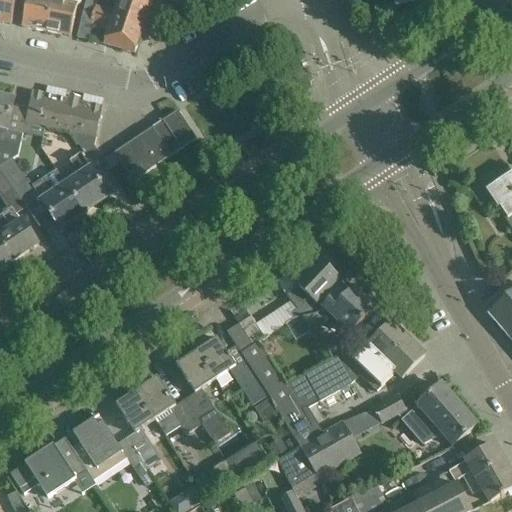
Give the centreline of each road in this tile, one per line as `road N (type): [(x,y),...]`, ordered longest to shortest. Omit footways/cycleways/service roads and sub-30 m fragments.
road 1 (secondary): [(0,412),(390,158)]
road 2 (secondary): [(365,104),(0,346)]
road 3 (residential): [(0,52),(138,83),(264,9),(305,0)]
road 4 (residential): [(511,398),(390,158)]
road 5 (secondary): [(511,6),(365,104)]
road 6 (secondary): [(390,158),(511,78)]
